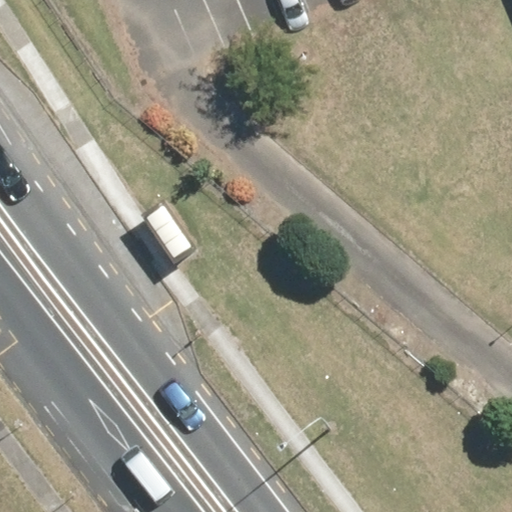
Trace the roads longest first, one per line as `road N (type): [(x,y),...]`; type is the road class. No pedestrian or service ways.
road 1 (secondary): [(0,166),(253,511)]
road 2 (secondary): [(156,511),(0,315)]
